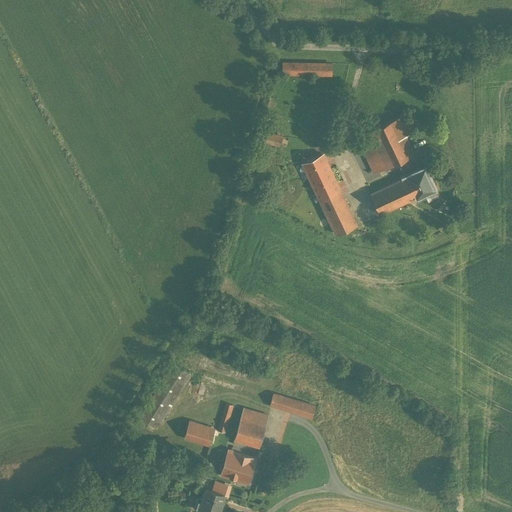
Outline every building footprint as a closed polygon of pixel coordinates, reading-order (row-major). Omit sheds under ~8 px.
[(331,62),(281,59),(280,73),(330,76),(331,62)] [(415,132),(405,111),(375,124),(380,135),(362,143),(374,171),(415,153),(407,136),(415,132)] [(280,149),(284,136),(264,130),(260,143),(280,149)] [(358,225),(326,152),(302,163),(334,235),(358,225)] [(434,189),(424,167),(400,178),(396,170),(366,183),(380,214),(434,189)] [(156,427),(191,373),(174,362),(139,417),(156,427)] [(315,406),(273,394),(270,406),(312,418),(315,406)] [(225,401),(217,429),(225,432),(233,404),(225,401)] [(269,414),(242,407),(233,441),(260,448),(269,414)] [(214,428),(189,420),(184,436),(209,444),(214,428)] [(257,457),(228,449),(220,475),(250,484),(257,457)] [(221,511),(228,493),(204,485),(196,511),(198,511),(221,511)]
